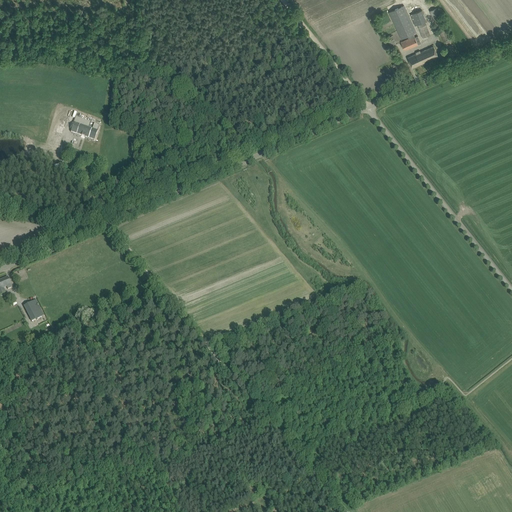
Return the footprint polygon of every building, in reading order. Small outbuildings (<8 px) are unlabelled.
[(389,12),(401,39),(407,36),(409,38),(401,42),(404,49),(407,48),(408,49),(421,43),(418,36),(415,37),(413,33),(416,32),(404,5),(389,12)] [(430,11),(442,37),(444,41),(445,41),(446,43),(451,41),(450,40),(451,39),(437,8),(430,11)] [(418,24),(419,27),(423,38),(430,35),(425,22),(426,21),(422,10),(411,14),(415,25),(418,24)] [(387,38),(390,46),(396,43),(393,35),(387,38)] [(415,54),(412,55),(408,57),(412,67),(438,56),(436,51),(434,46),(420,52),(419,50),(414,52),(415,54)] [(76,117),(73,127),(71,132),(95,140),(98,131),(100,126),(95,124),(93,129),(89,127),(90,122),(76,117)] [(59,121),(56,130),(63,132),(66,124),(59,121)] [(8,277),(0,280),(0,295),(6,293),(5,292),(3,288),(7,287),(8,289),(12,287),(8,277)] [(34,301),(24,306),(31,321),(42,316),(34,301)]
